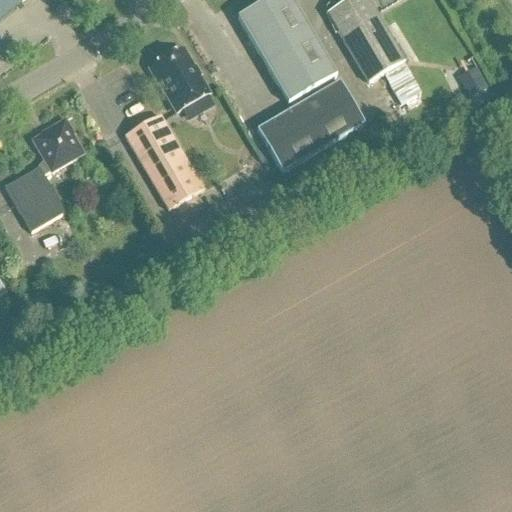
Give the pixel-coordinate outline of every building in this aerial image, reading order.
[(0,0),(0,24),(29,0),(0,0)] [(336,82),(288,0),(278,0),(237,24),(288,111),(336,82)] [(368,90),(404,69),(363,0),(360,0),(327,19),(368,90)] [(181,114),(206,98),(196,82),(195,83),(191,76),(193,75),(181,56),(149,75),(158,90),(160,89),(176,116),(181,114)] [(459,83),(472,105),(490,94),(478,72),(459,83)] [(409,77),(388,89),(400,110),(421,99),(409,77)] [(364,130),(339,87),(256,136),(281,179),(364,130)] [(203,196),(160,122),(125,143),(168,217),(203,196)] [(74,141),(65,125),(50,134),(51,136),(32,147),(46,171),(40,175),(39,174),(4,194),(31,239),(65,219),(43,182),(50,178),(51,179),(83,160),(72,142),(74,141)] [(28,307),(42,333),(60,323),(46,297),(28,307)] [(31,337),(32,336),(29,331),(22,329),(16,332),(15,339),(18,345),(20,344),(31,337)]
